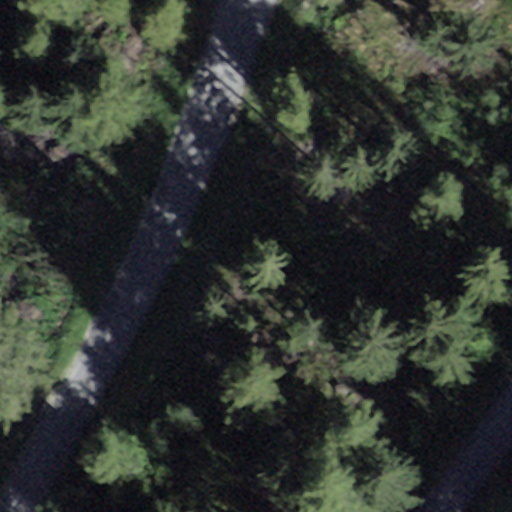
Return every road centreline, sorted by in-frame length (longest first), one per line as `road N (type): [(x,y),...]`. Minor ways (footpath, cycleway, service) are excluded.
road 1 (unclassified): [(13,511),(246,0)]
road 2 (unclassified): [(511,403),(431,511)]
